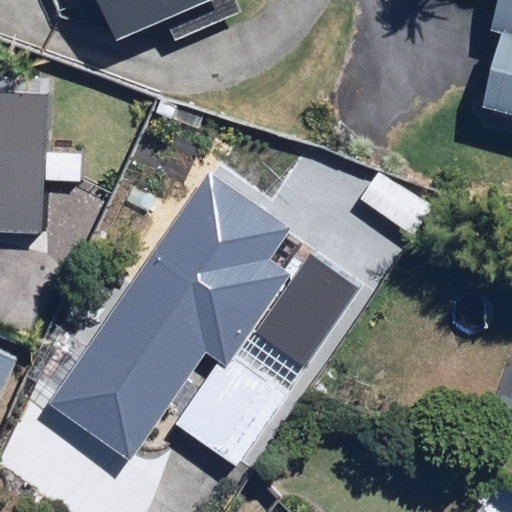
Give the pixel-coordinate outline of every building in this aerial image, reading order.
[(79,0),(91,26),(113,17),(124,42),(224,0),(79,0)] [(492,105),(501,107),(511,109),(511,0),(500,0),(493,33),(508,37),(492,105)] [(0,231),(42,233),(44,184),(77,185),(81,92),(0,88),(0,231)] [(311,240),(203,168),(92,336),(67,319),(24,385),(128,454),(160,404),(237,455),(285,383),(237,351),(311,240)] [(0,404),(20,358),(0,349),(0,404)]
